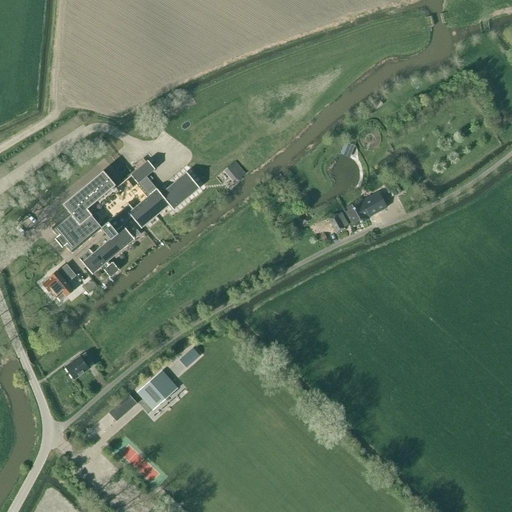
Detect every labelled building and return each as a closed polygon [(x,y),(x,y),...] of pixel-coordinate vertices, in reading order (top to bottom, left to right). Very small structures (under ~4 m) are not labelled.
[(353,156),(357,145),(347,142),(343,152),(353,156)] [(148,161),(131,175),(138,184),(155,169),(148,161)] [(234,183),(240,178),(230,166),(224,171),(234,183)] [(70,213),(51,228),(58,236),(55,239),(62,247),(65,245),(72,253),(101,228),(102,228),(86,209),(114,186),(115,186),(103,172),(63,205),(70,213)] [(133,209),(129,213),(131,216),(141,228),(169,205),(173,210),(199,188),(186,173),(161,194),(157,189),(133,209)] [(386,188),(391,197),(401,192),(396,182),(386,188)] [(367,218),(387,207),(378,192),(358,203),(357,202),(346,207),(349,212),(346,214),(353,227),(368,219),(367,218)] [(129,205),(102,228),(111,239),(125,227),(122,224),(131,216),(129,213),(133,209),(129,205)] [(328,219),(336,233),(344,229),(343,227),(347,225),(341,212),(337,215),(336,214),(328,219)] [(90,249),(80,257),(93,273),(140,234),(137,230),(131,235),(125,227),(94,253),(90,249)] [(103,270),(109,277),(119,269),(112,262),(103,270)] [(82,263),(74,270),(82,279),(91,272),(82,263)] [(43,284),(49,292),(50,291),(56,298),(57,298),(60,301),(65,296),(66,296),(73,290),(72,289),(78,284),(73,278),(76,276),(67,265),(58,272),(57,271),(49,277),(50,278),(43,284)] [(186,368),(200,356),(192,348),(179,360),(186,368)] [(65,367),(74,380),(89,369),(89,368),(93,364),(86,353),(81,356),(65,367)] [(177,388),(162,371),(137,393),(152,410),(177,388)] [(116,422),(136,404),(128,395),(108,413),(116,422)]
